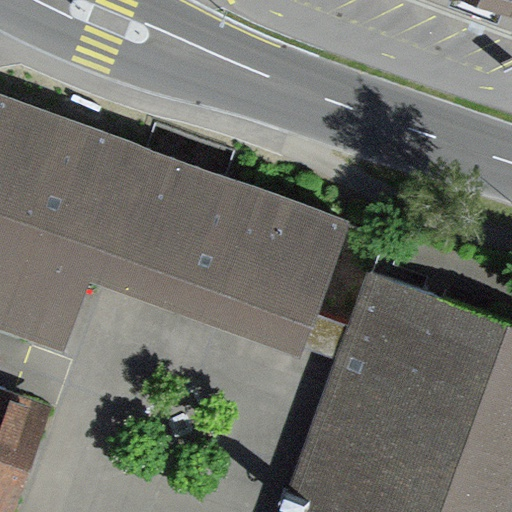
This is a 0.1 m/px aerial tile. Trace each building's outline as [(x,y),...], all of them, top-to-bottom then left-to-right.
[(511,0),(463,0),(483,7),(511,17),(511,0)] [(347,224),(0,96),(0,330),(51,348),(89,277),(297,348),(310,315),(347,224)] [(511,511),(511,325),(367,277),(350,327),(338,360),(286,511),(511,511)] [(310,315),(297,348),(338,360),(350,327),(310,315)] [(0,511),(8,511),(46,405),(0,389),(0,511)]
